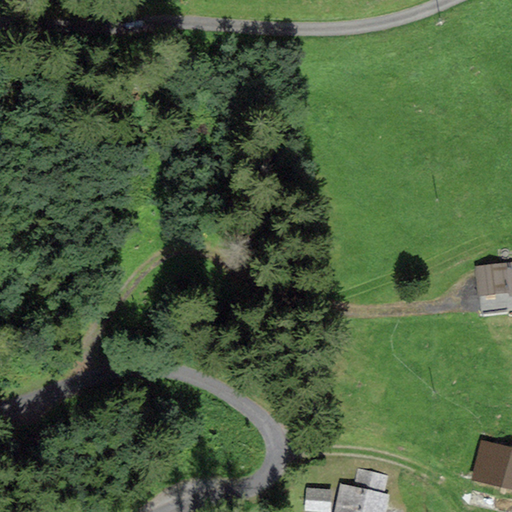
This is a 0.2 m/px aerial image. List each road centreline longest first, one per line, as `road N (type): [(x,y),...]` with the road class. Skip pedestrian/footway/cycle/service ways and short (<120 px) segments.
road 1 (track): [(78,386),(101,317),(154,263),(190,252),(293,307),(373,312),(460,302)]
road 2 (unclassified): [(0,23),(378,25),(453,0)]
road 3 (unclassified): [(173,511),(266,478),(278,464),(274,436),(238,400),(171,370),(131,363),(0,413)]
road 4 (track): [(293,307),(511,239)]
road 5 (track): [(279,451),(368,452),(440,477)]
